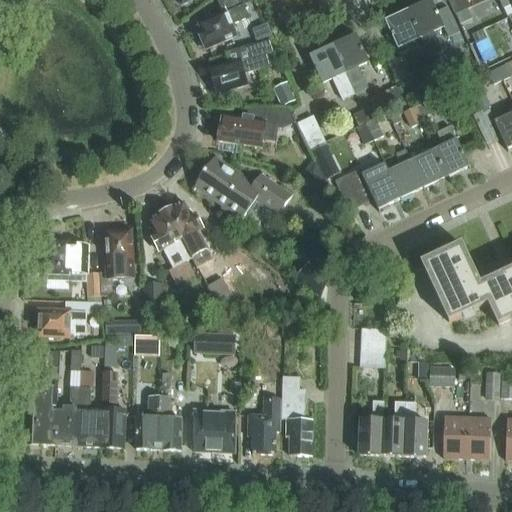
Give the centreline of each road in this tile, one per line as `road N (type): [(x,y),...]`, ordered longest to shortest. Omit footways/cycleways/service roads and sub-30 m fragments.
road 1 (residential): [(333,488),(343,275),(360,252),(511,181)]
road 2 (residential): [(0,212),(51,209),(134,188),(167,177),(183,155),(187,114),(176,71),(133,0)]
road 3 (residential): [(333,488),(0,471)]
road 4 (residential): [(511,495),(333,488)]
